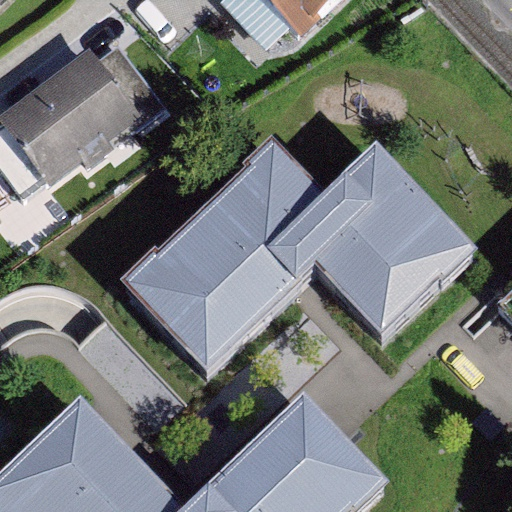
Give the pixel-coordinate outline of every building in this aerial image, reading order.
[(0,0),(0,13),(13,0),(0,0)] [(231,0),(223,8),(268,57),(292,33),(302,43),(348,0),(231,0)] [(167,113),(120,51),(101,65),(93,53),(0,122),(0,127),(50,194),(84,168),(90,176),(116,156),(114,153),(167,113)] [(280,150),(130,292),(212,378),(320,276),(386,345),(476,259),(379,158),(331,203),(280,150)] [(511,300),(498,314),(511,328),(511,300)] [(182,511),(82,407),(0,485),(0,511),(364,511),(388,489),(308,406),(197,511),(182,511)]
